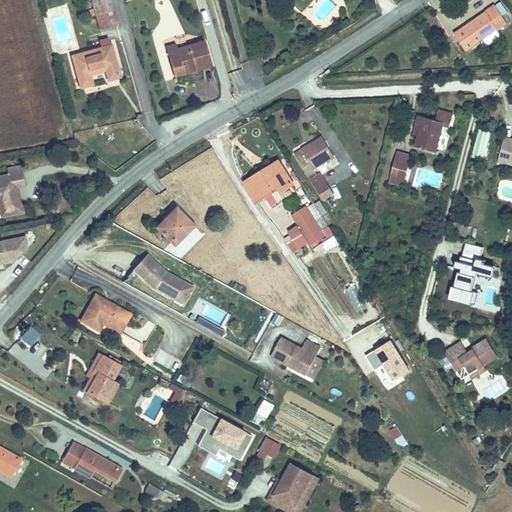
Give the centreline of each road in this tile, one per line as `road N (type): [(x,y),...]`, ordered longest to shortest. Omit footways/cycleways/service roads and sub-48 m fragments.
road 1 (tertiary): [(0,315),(146,164),(416,0)]
road 2 (unknown): [(0,378),(217,504),(250,498),(272,473)]
road 3 (unknown): [(490,84),(425,306),(433,335),(461,345)]
road 4 (unknown): [(0,328),(99,399)]
